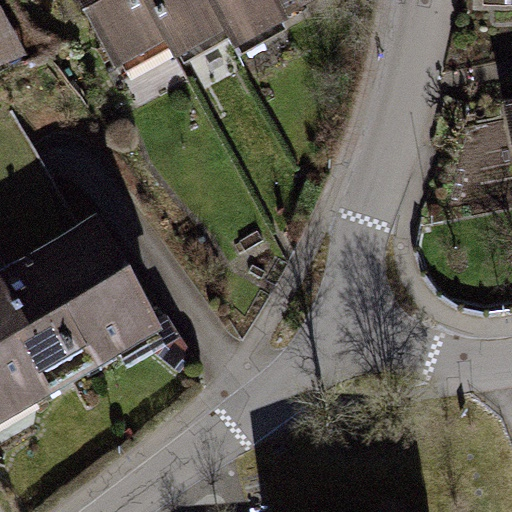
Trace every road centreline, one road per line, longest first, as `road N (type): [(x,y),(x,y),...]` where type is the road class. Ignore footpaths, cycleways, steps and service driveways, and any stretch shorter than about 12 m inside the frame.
road 1 (residential): [(121,511),(290,386),(348,302)]
road 2 (residential): [(348,302),(410,113),(419,0)]
road 3 (residential): [(348,302),(405,346),(449,363),(511,360)]
